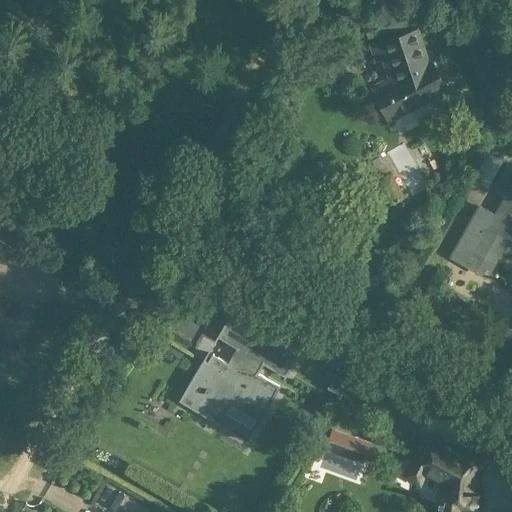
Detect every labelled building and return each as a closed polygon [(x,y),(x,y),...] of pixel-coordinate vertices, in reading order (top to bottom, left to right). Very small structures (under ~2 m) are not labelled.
[(368,39),(416,23),(412,9),(363,25),(368,39)] [(383,57),(390,77),(371,87),(388,120),(423,102),(424,104),(448,91),(431,59),(429,60),(423,44),(422,45),(417,30),(370,46),(375,60),(383,57)] [(511,168),(508,166),(494,191),(506,198),(496,215),(479,205),(449,257),(467,267),(467,266),(481,274),(485,267),(490,270),(508,238),(511,240),(511,168)] [(231,398),(262,417),(280,387),(258,373),(264,364),(286,377),(300,353),(276,338),(273,343),(267,339),(270,335),(231,312),(217,336),(237,348),(228,363),(213,354),(208,363),(204,360),(179,401),(216,423),(231,398)] [(508,352),(511,344),(511,329),(498,322),(487,340),(508,352)] [(356,363),(342,354),(331,372),(336,375),(328,388),(337,394),(356,363)] [(373,386),(384,406),(396,399),(386,379),(373,386)] [(409,397),(432,410),(439,397),(416,385),(409,397)] [(368,444),(333,431),(326,448),(362,461),(368,444)] [(412,464),(409,463),(402,476),(421,486),(428,475),(445,484),(443,487),(442,491),(440,495),(440,500),(438,500),(438,505),(439,505),(439,510),(438,511),(477,511),(479,494),(477,494),(477,490),(476,490),(479,464),(479,461),(477,457),(474,455),(471,453),(467,453),(464,455),(461,457),(425,438),(412,464)]
